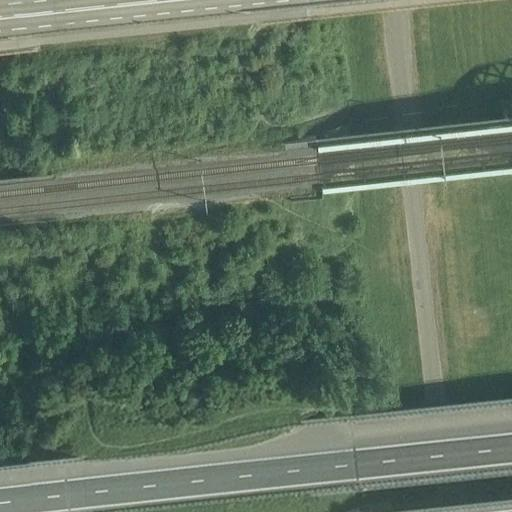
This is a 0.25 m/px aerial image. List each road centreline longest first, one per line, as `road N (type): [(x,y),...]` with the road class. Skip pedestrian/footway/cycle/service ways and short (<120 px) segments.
road 1 (motorway): [(511,449),(0,506)]
road 2 (primary): [(0,19),(175,0)]
